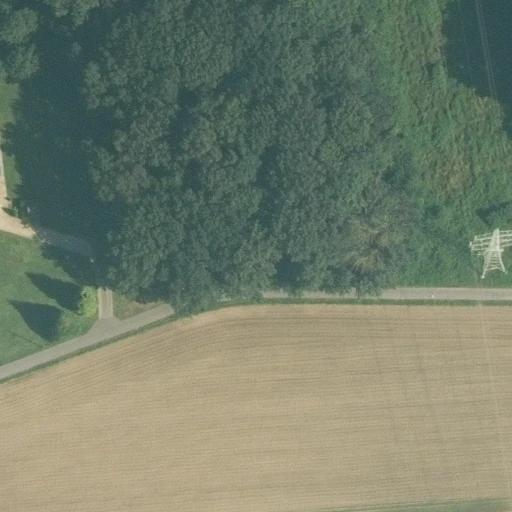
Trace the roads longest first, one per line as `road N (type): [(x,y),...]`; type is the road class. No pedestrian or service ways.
road 1 (unclassified): [(511,298),(216,295),(0,379)]
road 2 (track): [(113,334),(92,258),(0,222)]
